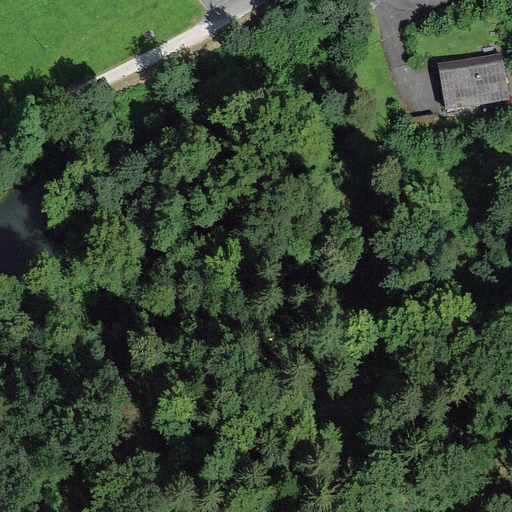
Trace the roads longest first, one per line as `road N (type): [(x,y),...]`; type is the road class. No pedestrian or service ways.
road 1 (track): [(119,511),(165,468),(220,442),(511,377)]
road 2 (track): [(212,24),(64,99),(0,146)]
